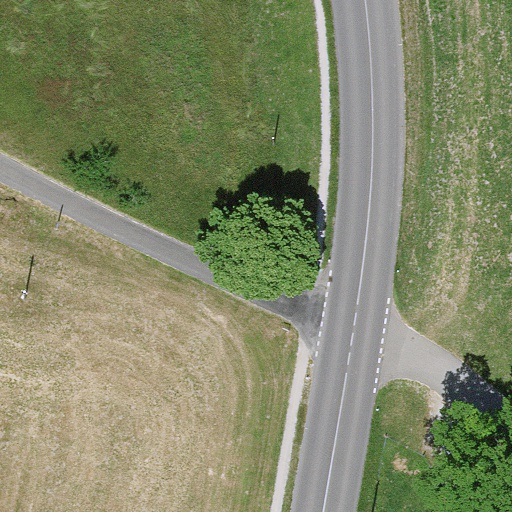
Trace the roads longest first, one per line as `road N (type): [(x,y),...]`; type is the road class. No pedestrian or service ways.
road 1 (unclassified): [(0,164),(353,339)]
road 2 (secondary): [(363,0),(371,127),(353,339)]
road 3 (track): [(511,420),(438,370),(353,339)]
road 4 (secondary): [(353,339),(322,511)]
